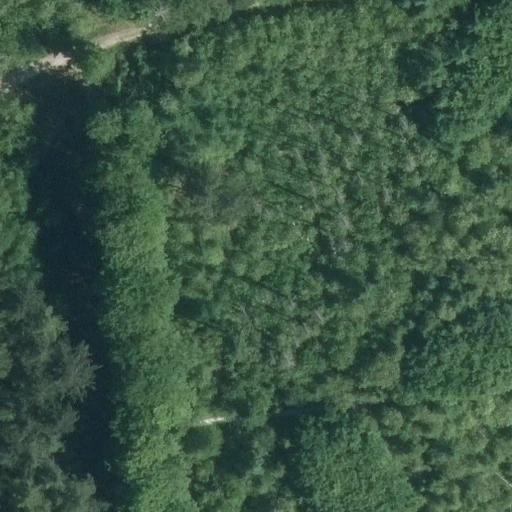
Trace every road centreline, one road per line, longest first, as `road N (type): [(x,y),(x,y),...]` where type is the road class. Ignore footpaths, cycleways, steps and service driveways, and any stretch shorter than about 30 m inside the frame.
road 1 (track): [(103,43),(158,511)]
road 2 (track): [(152,461),(132,442),(88,48)]
road 3 (track): [(103,43),(258,0)]
